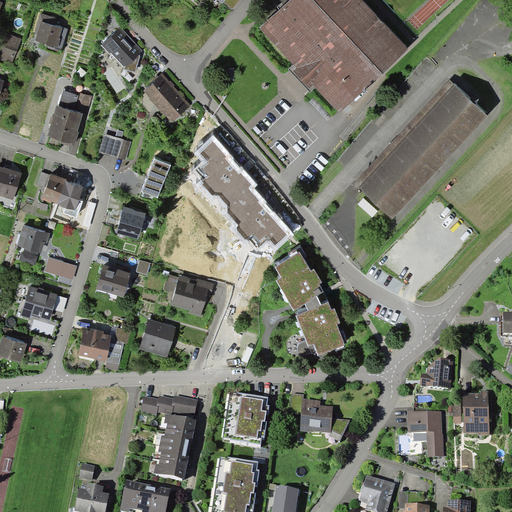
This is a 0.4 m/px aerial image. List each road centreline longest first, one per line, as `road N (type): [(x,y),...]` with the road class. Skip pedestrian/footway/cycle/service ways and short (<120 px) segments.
road 1 (residential): [(187,81),(346,274),(430,324)]
road 2 (residential): [(52,379),(396,377)]
road 3 (residential): [(52,379),(103,188),(91,169),(0,138)]
road 4 (residential): [(323,511),(344,487),(396,377)]
